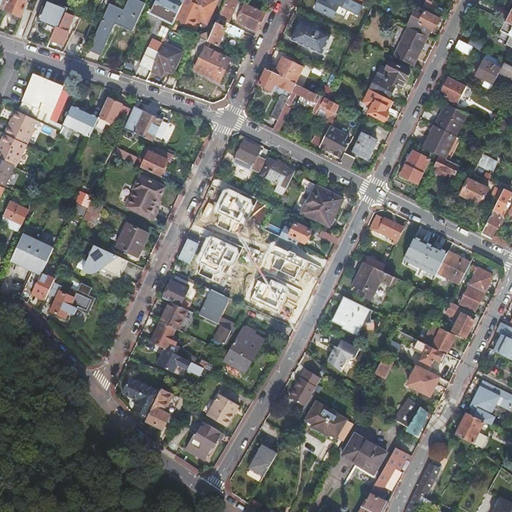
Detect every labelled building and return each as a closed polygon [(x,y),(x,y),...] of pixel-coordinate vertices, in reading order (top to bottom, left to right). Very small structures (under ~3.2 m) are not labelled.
[(0,0),(0,8),(4,11),(8,0),(0,0)] [(21,0),(8,0),(4,11),(6,11),(5,12),(11,15),(12,15),(12,14),(14,15),(14,16),(19,18),(20,17),(22,18),(28,3),(21,0)] [(111,7),(110,7),(90,51),(100,56),(106,44),(105,43),(114,23),(132,31),(131,32),(132,32),(145,6),(131,0),(130,0),(127,6),(130,7),(125,17),(123,15),(110,8),(111,7)] [(156,0),(155,4),(153,3),(147,14),(173,26),(175,22),(185,0),(156,0)] [(193,0),(192,3),(186,0),(185,0),(175,22),(195,31),(199,23),(207,27),(220,0),(219,0),(193,0)] [(236,0),(227,0),(218,20),(226,23),(236,0)] [(363,6),(352,0),(328,0),(358,15),(363,6)] [(424,1),(421,6),(433,12),(436,7),(424,1)] [(256,32),(265,14),(245,4),(236,22),(256,32)] [(495,15),(506,21),(510,14),(499,8),(495,15)] [(408,27),(427,37),(430,31),(434,32),(440,20),(424,12),(423,15),(415,11),(407,27),(408,27)] [(66,34),(74,16),(66,12),(60,28),(57,27),(51,40),(64,46),(69,36),(66,34)] [(226,23),(218,20),(212,34),(208,43),(212,44),(218,48),(226,30),(240,36),(242,31),(226,23)] [(322,55),(323,53),(330,36),(300,22),(292,38),(291,41),(302,46),(311,50),(322,55)] [(511,25),(506,23),(505,23),(504,23),(503,24),(504,25),(497,38),(508,43),(506,46),(511,49),(511,25)] [(412,66),(427,37),(408,27),(394,57),(412,66)] [(208,43),(212,34),(209,33),(201,36),(199,39),(208,43)] [(212,44),(208,43),(199,39),(197,38),(192,49),(200,53),(203,48),(205,49),(194,71),(220,83),(230,61),(209,50),(212,44)] [(467,45),(473,48),(479,51),(483,44),(471,38),(467,45)] [(459,41),(455,49),(469,55),(473,48),(467,45),(459,41)] [(160,54),(162,49),(151,44),(148,48),(160,54)] [(181,55),(163,46),(162,49),(160,54),(151,72),(151,73),(160,77),(163,70),(172,74),(181,55)] [(151,72),(160,54),(148,48),(140,66),(151,72)] [(504,64),(487,55),(483,62),(501,70),(504,64)] [(283,58),(275,74),(295,84),(303,67),(283,58)] [(410,72),(389,62),(381,79),(401,89),(410,72)] [(499,74),(511,80),(511,67),(504,64),(501,70),(483,62),(476,76),(494,85),(499,74)] [(275,74),(266,70),(259,85),(271,91),(281,96),(271,117),(278,121),(280,116),(285,105),(288,99),(289,98),(291,93),(296,84),(295,84),(275,74)] [(63,88),(34,76),(23,101),(33,105),(34,104),(35,103),(36,102),(37,101),(38,100),(39,100),(40,97),(42,98),(41,101),(56,106),(63,88)] [(457,104),(467,86),(449,78),(440,95),(457,104)] [(317,104),(321,96),(317,94),(296,84),(291,93),(289,98),(288,99),(285,105),(290,108),(296,94),(300,96),(313,102),(317,104)] [(390,109),(394,103),(370,91),(364,104),(366,105),(372,108),(369,114),(384,122),(389,115),(385,113),(388,108),(390,109)] [(315,107),(317,104),(313,102),(300,96),(297,103),(306,107),(307,105),(314,109),(315,107)] [(325,99),(325,98),(321,96),(317,104),(315,107),(321,110),(320,112),(328,117),(334,119),(336,114),(335,114),(321,106),(325,99)] [(108,99),(99,118),(113,125),(122,106),(108,99)] [(339,107),(325,99),(321,106),(335,114),(339,107)] [(447,104),(435,127),(455,136),(466,114),(447,104)] [(290,108),(285,105),(280,116),(284,118),(290,108)] [(367,119),(369,114),(372,108),(366,105),(361,116),(364,117),(367,119)] [(72,106),(60,133),(59,135),(68,139),(72,131),(89,139),(99,118),(72,106)] [(162,120),(134,108),(124,129),(135,135),(136,133),(152,141),(162,120)] [(355,120),(359,115),(353,112),(350,118),(355,120)] [(36,122),(18,113),(17,113),(9,128),(8,127),(4,136),(26,146),(30,137),(29,137),(36,122)] [(273,130),(278,133),(285,119),(284,118),(280,116),(278,121),(273,130)] [(325,138),(331,126),(334,119),(328,117),(319,135),(325,138)] [(167,141),(174,127),(167,124),(160,138),(167,141)] [(349,146),(350,143),(346,141),(348,136),(331,126),(325,138),(320,147),(342,159),(349,146)] [(424,148),(423,148),(439,157),(448,161),(453,152),(449,150),(456,137),(455,136),(435,127),(434,126),(434,127),(435,128),(425,149),(424,148)] [(376,142),(363,135),(354,153),(367,160),(376,142)] [(2,144),(0,147),(0,160),(13,166),(15,167),(21,154),(22,155),(26,146),(4,136),(0,144),(2,144)] [(449,150),(453,152),(460,139),(456,137),(449,150)] [(261,150),(245,142),(236,158),(239,160),(236,165),(250,172),(261,150)] [(340,164),(350,169),(355,159),(350,156),(353,149),(349,146),(342,159),(340,164)] [(118,148),(114,153),(127,162),(131,156),(118,148)] [(146,149),(137,166),(163,179),(167,172),(164,170),(168,162),(170,163),(174,156),(157,148),(146,149)] [(429,160),(413,152),(401,175),(417,184),(429,160)] [(497,163),(482,155),(477,166),(492,173),(497,163)] [(439,157),(435,166),(437,168),(436,171),(438,172),(437,174),(444,177),(446,172),(452,175),(449,180),(448,179),(445,185),(449,187),(459,167),(448,161),(439,157)] [(286,189),(293,174),(286,170),(287,168),(270,159),(261,176),(286,189)] [(0,187),(3,189),(7,180),(6,180),(13,166),(0,160),(0,187)] [(132,201),(129,200),(125,208),(153,221),(158,210),(155,208),(165,188),(140,176),(134,190),(136,191),(132,201)] [(488,190),(468,180),(461,194),(480,205),(488,190)] [(343,200),(337,196),(337,197),(312,184),(308,192),(311,194),(302,213),(329,227),(343,200)] [(504,189),(496,185),(488,201),(496,205),(504,189)] [(496,205),(482,235),(491,240),(502,218),(500,217),(511,193),(504,189),(496,205)] [(72,212),(84,215),(89,196),(77,193),(72,212)] [(92,200),(88,209),(83,218),(95,223),(103,206),(92,200)] [(28,211),(9,203),(3,217),(22,225),(28,211)] [(399,239),(404,229),(377,216),(371,228),(394,241),(393,242),(395,244),(398,239),(399,239)] [(149,234),(128,224),(116,247),(137,258),(149,234)] [(299,241),(305,244),(311,232),(296,224),(292,231),(286,228),(281,238),(279,237),(279,238),(296,246),(296,245),(295,245),(297,240),(299,241)] [(336,245),(339,239),(328,234),(322,231),(319,236),(325,239),(325,240),(336,245)] [(54,248),(23,234),(10,263),(32,273),(22,295),(30,298),(32,295),(41,274),(54,248)] [(435,247),(416,237),(406,255),(425,266),(435,247)] [(494,241),(506,247),(508,243),(496,237),(494,241)] [(230,291),(244,262),(199,240),(185,269),(230,291)] [(303,286),(314,263),(270,242),(248,287),(266,296),(277,274),(303,286)] [(119,278),(128,262),(94,246),(82,271),(85,273),(87,274),(90,274),(92,274),(95,273),(97,272),(100,270),(101,269),(119,278)] [(471,263),(448,252),(437,273),(460,285),(461,283),(471,263)] [(394,277),(382,271),(364,263),(352,286),(360,290),(357,295),(371,302),(381,282),(390,287),(394,277)] [(468,283),(467,286),(469,287),(484,294),(493,276),(473,266),(471,270),(476,273),(471,284),(468,283)] [(54,281),(41,274),(32,295),(45,301),(51,288),(54,281)] [(172,282),(164,300),(178,306),(180,307),(188,290),(181,287),(172,282)] [(381,282),(371,302),(380,307),(390,287),(381,282)] [(484,294),(469,287),(460,305),(474,312),(484,294)] [(51,288),(45,301),(42,306),(51,310),(50,312),(66,319),(75,299),(51,288)] [(230,299),(212,291),(200,317),(217,325),(230,299)] [(371,317),(374,312),(346,299),(334,323),(336,324),(345,328),(344,331),(359,338),(360,335),(366,323),(372,323),(371,317)] [(451,303),(450,305),(445,315),(455,320),(461,308),(451,303)] [(245,311),(237,306),(224,326),(233,332),(245,311)] [(475,321),(462,314),(453,331),(466,338),(475,321)] [(161,323),(151,343),(162,348),(166,350),(167,351),(170,343),(176,346),(179,340),(173,337),(176,330),(161,323)] [(456,336),(431,324),(422,343),(427,345),(446,354),(456,336)] [(501,336),(493,352),(511,361),(511,329),(501,324),(497,333),(501,336)] [(263,342),(244,330),(226,362),(245,373),(263,342)] [(403,341),(394,336),(389,347),(397,352),(403,341)] [(359,350),(342,341),(338,349),(335,348),(328,363),(341,373),(346,362),(353,359),(354,360),(359,350)] [(181,348),(176,346),(170,343),(167,351),(175,355),(177,356),(181,348)] [(442,363),(446,354),(427,345),(420,361),(430,366),(434,360),(442,363)] [(199,366),(175,355),(172,362),(200,376),(203,368),(199,366)] [(392,363),(382,358),(381,361),(374,375),(384,380),(392,363)] [(199,366),(203,368),(210,371),(214,365),(202,360),(199,366)] [(440,378),(418,367),(408,385),(430,397),(440,378)] [(305,408),(321,380),(306,371),(290,399),(305,408)] [(148,417),(159,394),(130,379),(123,394),(138,401),(134,409),(148,417)] [(511,407),(511,396),(484,382),(471,407),(473,409),(470,415),(484,422),(490,426),(494,419),(490,417),(496,404),(510,411),(511,407)] [(148,417),(146,422),(163,430),(167,423),(178,398),(161,390),(159,394),(148,417)] [(239,406),(219,395),(207,416),(226,428),(239,406)] [(181,399),(178,398),(167,423),(169,424),(181,399)] [(393,419),(408,429),(421,407),(408,398),(393,419)] [(346,421),(316,404),(306,421),(313,425),(312,428),(327,437),(328,435),(336,439),(346,421)] [(416,434),(429,413),(421,407),(408,429),(416,434)] [(470,415),(467,414),(456,436),(473,445),(479,433),(484,422),(470,415)] [(223,434),(203,423),(196,435),(194,434),(185,450),(196,456),(197,453),(206,459),(211,450),(213,451),(223,434)] [(479,433),(473,445),(482,449),(487,438),(479,433)] [(386,454),(355,436),(342,457),(373,475),(386,454)] [(263,478),(277,455),(263,446),(249,470),(263,478)] [(409,455),(396,449),(361,508),(369,511),(383,511),(390,500),(380,495),(396,469),(400,471),(409,455)] [(418,511),(439,471),(429,466),(406,511),(418,511)] [(251,499),(248,505),(258,511),(262,505),(251,499)] [(511,511),(511,504),(501,499),(494,511),(511,511)]
